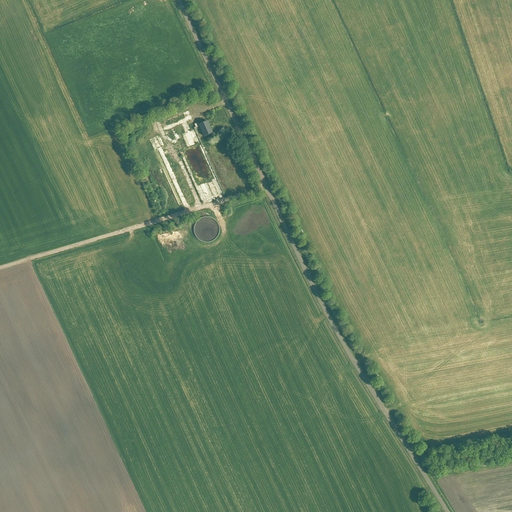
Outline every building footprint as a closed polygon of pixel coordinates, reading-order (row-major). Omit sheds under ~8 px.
[(191,110),(163,121),(170,140),(177,137),(201,204),(225,195),(220,180),(217,181),(198,128),(201,127),(199,122),(196,123),(191,110)] [(215,133),(210,120),(201,124),(206,137),(215,133)] [(151,139),(164,172),(168,171),(169,173),(171,173),(172,176),(177,174),(178,177),(180,176),(178,171),(164,134),(151,139)] [(174,189),(179,204),(192,200),(186,185),(174,189)] [(212,218),(209,217),(206,217),(202,218),(199,219),(197,221),(195,224),(194,227),(194,231),(194,234),(196,237),(198,239),(201,241),(204,242),(207,242),(211,242),(214,240),(216,238),(218,235),(219,232),(219,229),(219,226),(217,223),(215,220),(212,218)]
